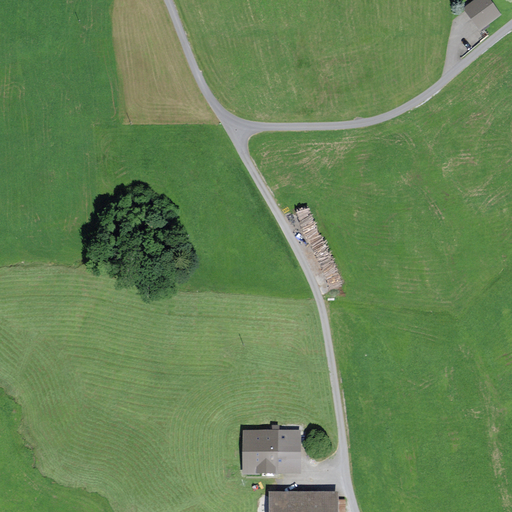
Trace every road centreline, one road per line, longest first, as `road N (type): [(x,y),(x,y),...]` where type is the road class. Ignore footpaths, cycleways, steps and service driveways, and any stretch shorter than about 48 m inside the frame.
road 1 (residential): [(231,126),(318,295),(356,511)]
road 2 (residential): [(511,29),(444,82),(370,124),(231,126)]
road 3 (residential): [(231,126),(198,78),(169,0)]
